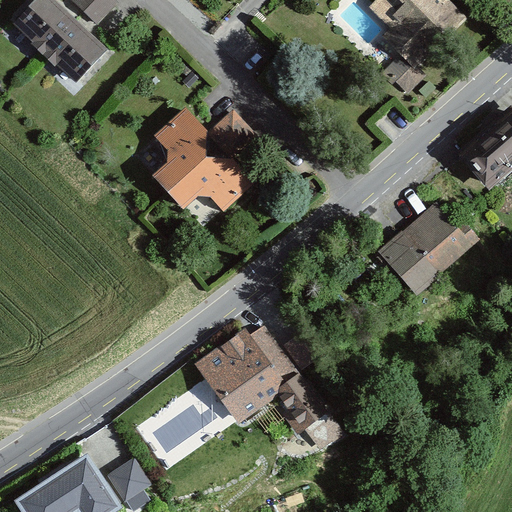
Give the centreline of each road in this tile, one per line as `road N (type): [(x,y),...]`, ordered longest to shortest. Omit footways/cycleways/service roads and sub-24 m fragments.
road 1 (tertiary): [(0,465),(116,391),(356,195)]
road 2 (residential): [(356,195),(150,0)]
road 3 (tertiary): [(356,195),(511,64)]
